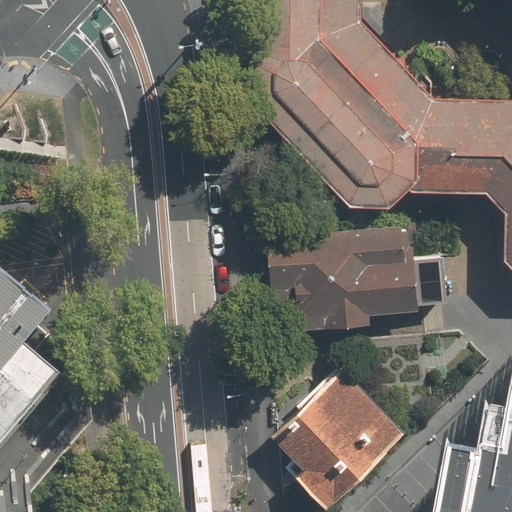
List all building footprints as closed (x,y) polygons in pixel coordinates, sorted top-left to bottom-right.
[(511,94),(433,92),(361,17),(362,0),(262,0),(262,45),(249,57),(250,94),(349,199),(388,200),(403,186),(456,187),(485,188),(503,205),(503,254),(511,263),(511,94)] [(407,258),(404,219),(271,229),(278,325),(338,320),(369,318),(368,308),(444,303),(440,255),(407,258)] [(0,449),(57,380),(28,352),(52,323),(0,277),(0,449)] [(389,406),(340,357),(315,382),(310,387),(276,425),(278,437),(295,456),(286,465),(307,486),(328,507),(409,426),(405,422),(389,406)] [(511,511),(511,411),(507,433),(490,430),(476,476),(454,473),(447,511),(511,511)]
